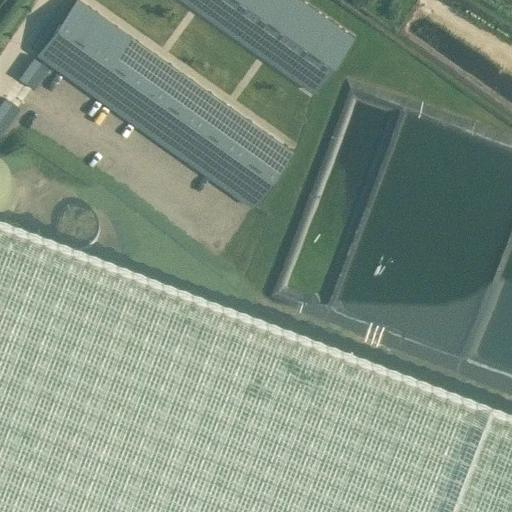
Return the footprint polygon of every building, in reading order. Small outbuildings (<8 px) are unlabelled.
[(199,0),(218,13),(226,0),(199,0)] [(256,0),(226,0),(218,13),(238,27),(256,0)] [(258,41),(286,0),(256,0),(238,27),(258,41)] [(286,0),(258,41),(278,55),(313,6),(304,0),(286,0)] [(58,67),(93,18),(72,3),(36,52),(58,67)] [(333,20),(313,6),(278,55),(298,70),(333,20)] [(78,81),(113,32),(93,18),(58,67),(78,81)] [(298,70),(319,85),(354,35),(333,20),(298,70)] [(98,96),(133,46),(113,32),(78,81),(98,96)] [(153,60),(133,46),(98,96),(118,110),(153,60)] [(32,53),(19,75),(35,85),(48,63),(32,53)] [(153,60),(118,110),(131,119),(166,70),(153,60)] [(166,70),(131,119),(151,134),(187,84),(166,70)] [(151,134),(172,148),(207,98),(187,84),(151,134)] [(4,94),(0,99),(0,132),(19,104),(4,94)] [(192,162),(227,113),(207,98),(172,148),(192,162)] [(192,162),(212,176),(247,127),(227,113),(192,162)] [(267,141),(247,127),(212,176),(232,191),(267,141)] [(267,141),(232,191),(253,206),(288,156),(267,141)] [(17,205),(19,197),(18,192),(17,187),(15,183),(11,179),(4,175),(0,173),(0,219),(5,218),(8,216),(12,213),(15,209),(17,205)] [(101,240),(102,231),(102,227),(100,221),(98,218),(95,214),(88,209),(83,208),(78,207),(73,208),(69,209),(65,211),(61,215),(56,222),(55,226),(54,232),(55,237),(57,241),(58,244),(63,249),(70,253),(76,255),(80,255),(88,253),(92,251),(96,247),(98,244),(101,240)] [(0,511),(511,511),(511,429),(0,234),(0,511)]
